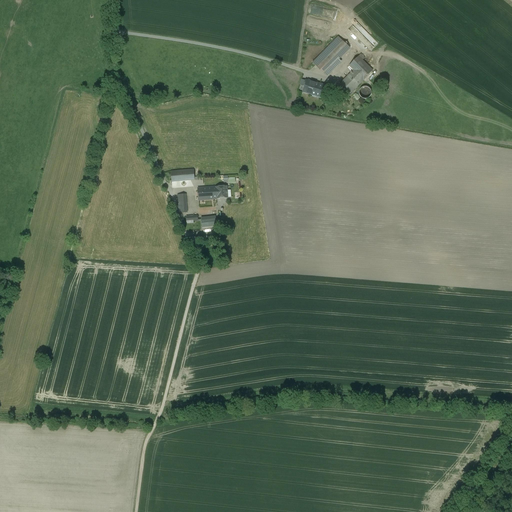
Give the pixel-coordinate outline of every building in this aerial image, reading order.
[(338,37),(319,57),(323,61),(317,67),(324,74),(350,48),(338,37)] [(354,70),(339,85),(349,95),(363,80),(364,81),(373,71),(362,61),(365,58),(361,54),(350,66),(354,70)] [(310,83),(306,81),(304,87),(305,87),(303,92),(312,95),(312,94),(324,97),(327,87),(324,86),(324,85),(320,84),(319,86),(315,84),(311,82),(310,83)] [(371,95),(371,93),(371,91),(370,89),(368,87),(365,87),(363,87),(361,89),(359,91),(359,93),(359,96),(361,98),(363,99),(365,99),(368,99),(370,98),(371,95)] [(194,170),(171,172),(172,182),(195,180),(194,170)] [(227,187),(198,189),(199,203),(203,203),(203,200),(217,199),(228,198),(227,187)] [(186,195),(178,196),(179,213),(187,212),(186,195)] [(216,217),(201,218),(202,227),(217,225),(216,219),(216,217)]
